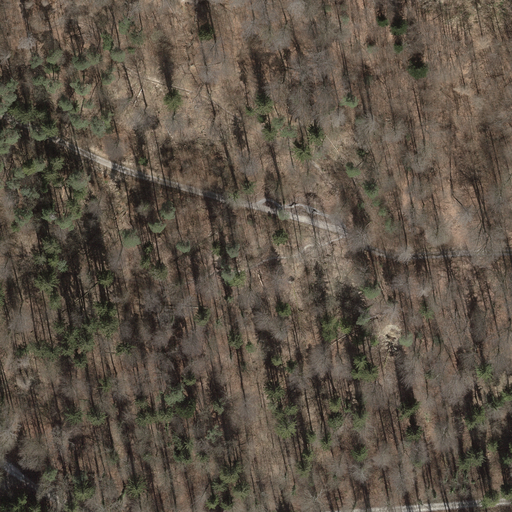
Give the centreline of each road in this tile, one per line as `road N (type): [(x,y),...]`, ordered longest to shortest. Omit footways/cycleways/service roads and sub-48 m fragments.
road 1 (track): [(0,112),(121,169),(325,225)]
road 2 (track): [(325,225),(380,252),(511,255)]
road 3 (track): [(374,511),(511,500)]
